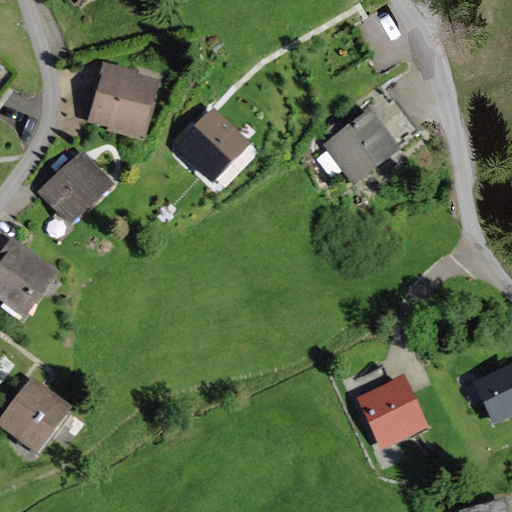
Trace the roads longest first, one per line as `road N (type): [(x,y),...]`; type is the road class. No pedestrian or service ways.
road 1 (residential): [(497,275),(469,219),(433,47),(402,0)]
road 2 (residential): [(25,0),(51,89),(49,121),(0,198)]
